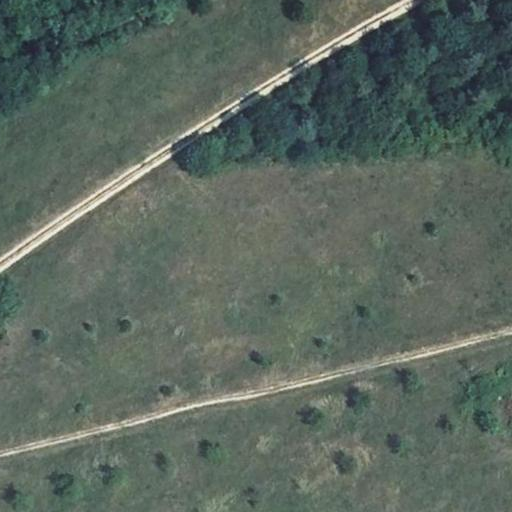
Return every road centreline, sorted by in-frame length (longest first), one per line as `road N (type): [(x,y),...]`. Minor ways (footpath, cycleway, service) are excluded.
road 1 (unknown): [(0,459),(511,333)]
road 2 (track): [(415,0),(221,115),(0,264)]
